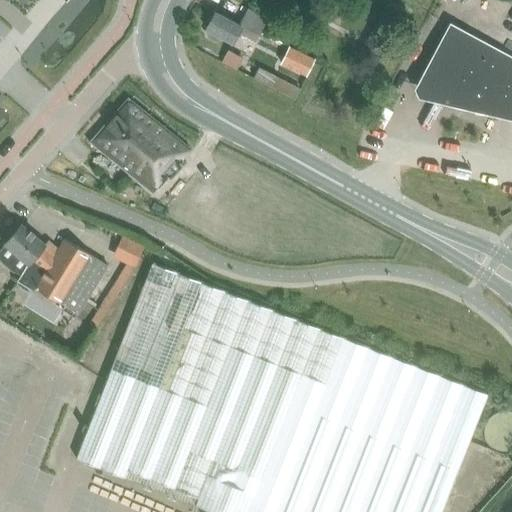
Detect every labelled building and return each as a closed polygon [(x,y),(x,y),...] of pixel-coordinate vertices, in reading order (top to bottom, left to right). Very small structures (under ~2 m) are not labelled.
[(387,3),(366,43),(382,51),(403,11),(387,3)] [(217,12),(209,29),(212,30),(210,33),(211,36),(219,40),(222,39),(224,36),(236,41),(239,34),(257,43),(263,32),(270,19),(250,9),(242,24),(217,12)] [(511,55),(449,22),(448,23),(449,23),(417,82),(456,103),(458,100),(465,104),(473,108),(481,110),(489,112),(489,113),(511,118),(511,55)] [(382,51),(366,43),(365,42),(358,56),(376,66),(383,52),(382,51)] [(305,70),(311,57),(298,51),(292,63),(305,70)] [(182,160),(181,160),(191,148),(129,97),(92,142),(134,177),(154,194),(182,160)] [(43,248),(46,245),(22,224),(4,245),(5,246),(0,251),(0,260),(2,264),(11,272),(20,275),(17,281),(34,291),(23,308),(54,327),(66,307),(79,314),(108,266),(64,239),(59,249),(54,257),(43,248)] [(126,237),(122,236),(112,258),(135,268),(145,246),(126,237)] [(441,511),(488,391),(440,373),(152,262),(76,457),(126,476),(129,468),(199,496),(196,503),(208,508),(206,511),(441,511)]
